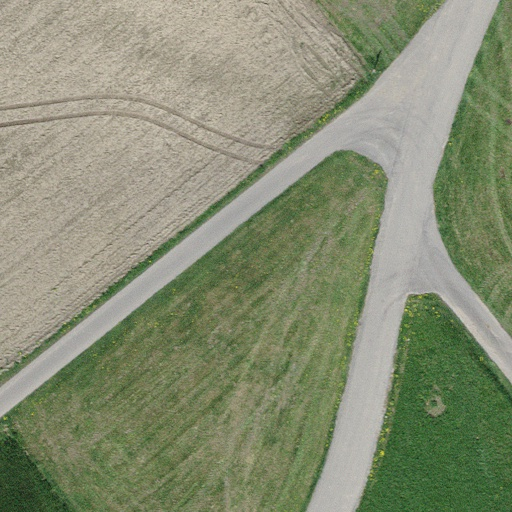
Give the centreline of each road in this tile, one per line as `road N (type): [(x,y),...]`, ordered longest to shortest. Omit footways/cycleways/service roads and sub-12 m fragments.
road 1 (unclassified): [(450,39),(0,409)]
road 2 (unclassified): [(450,39),(360,425),(330,511)]
road 3 (track): [(511,371),(402,232)]
